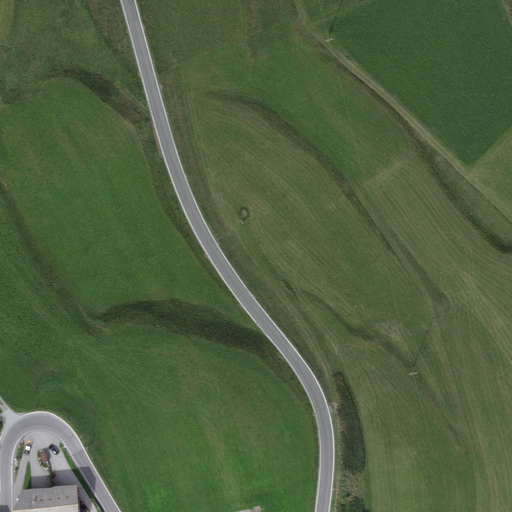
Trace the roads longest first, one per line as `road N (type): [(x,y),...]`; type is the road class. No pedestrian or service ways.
road 1 (unclassified): [(127,0),(179,183),(202,233),(312,387),(326,437),(322,511)]
road 2 (track): [(478,511),(476,471),(429,303),(361,203)]
road 3 (track): [(296,0),(306,27),(511,222)]
road 4 (unclassified): [(115,511),(69,436),(43,420),(8,439),(5,511)]
